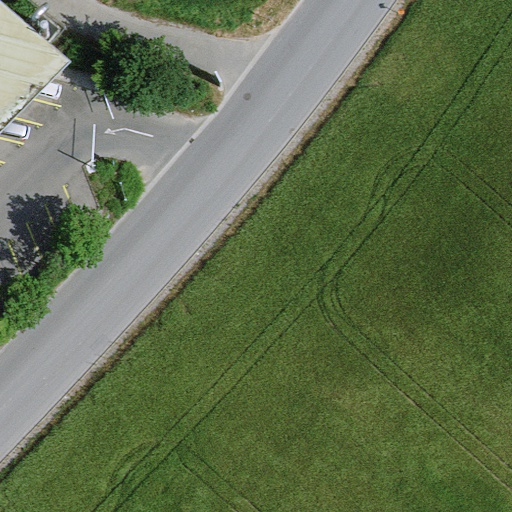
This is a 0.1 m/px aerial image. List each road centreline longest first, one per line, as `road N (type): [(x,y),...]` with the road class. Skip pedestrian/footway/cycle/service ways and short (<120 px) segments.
road 1 (unclassified): [(298,80),(94,313),(0,407)]
road 2 (unclassified): [(298,80),(91,20),(63,0)]
